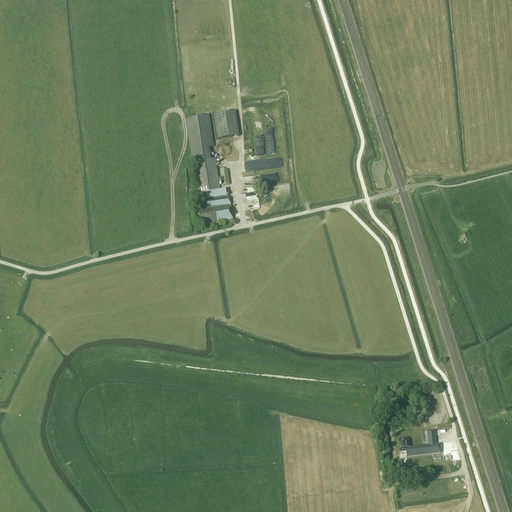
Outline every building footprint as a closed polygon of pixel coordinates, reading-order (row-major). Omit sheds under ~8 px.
[(240,137),(237,112),(215,115),(218,140),(240,137)] [(211,160),(210,148),(214,147),(210,116),(195,118),(186,119),(192,162),(193,162),(198,190),(219,186),(215,159),(211,160)] [(274,117),(266,118),(269,154),(278,153),(276,124),(270,125),(270,124),(272,123),(272,119),(275,119),(274,117)] [(274,167),(285,166),(283,156),(273,157),(274,167)] [(229,177),(228,170),(220,171),(222,186),(230,185),(229,177)] [(233,221),(229,196),(204,200),(205,209),(201,210),(202,211),(196,212),(197,223),(203,222),(204,224),(209,223),(209,224),(233,221)] [(405,439),(399,440),(400,452),(406,452),(407,457),(440,454),(439,444),(436,444),(436,439),(435,430),(428,431),(427,431),(428,445),(409,447),(408,440),(407,440),(407,439),(406,439),(405,439)]
